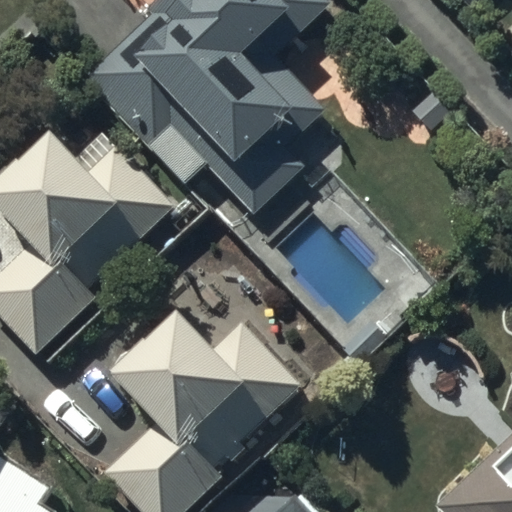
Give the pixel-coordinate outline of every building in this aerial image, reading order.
[(157,28),(89,92),(191,199),(223,168),(243,189),(231,200),(256,226),(307,177),(289,158),(327,122),(278,71),(334,18),(322,4),(325,0),(175,0),(152,23),(157,28)] [(0,231),(31,263),(0,294),(0,326),(43,369),(101,312),(93,304),(104,293),(110,298),(123,285),(118,280),(180,218),(174,212),(177,209),(128,159),(91,197),(57,163),(23,197),(0,173),(0,231)] [(131,511),(206,511),(228,492),(220,483),(308,401),(249,339),(214,372),(186,342),(119,405),(156,443),(109,488),(131,511)] [(511,511),(511,449),(445,511),(511,511)] [(0,511),(53,511),(59,504),(0,463),(0,511)]
